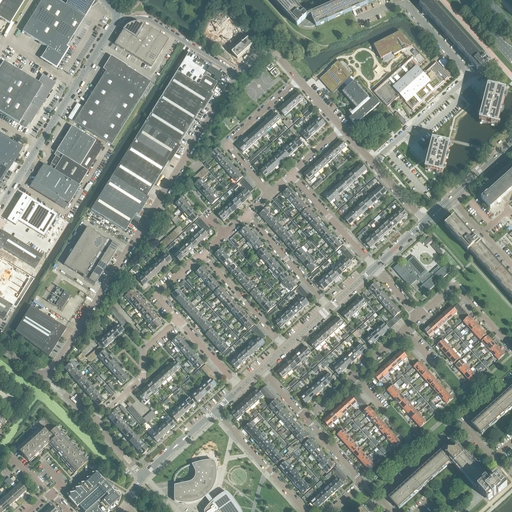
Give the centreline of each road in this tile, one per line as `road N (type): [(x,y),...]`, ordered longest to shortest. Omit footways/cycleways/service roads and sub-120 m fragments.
road 1 (unclassified): [(45,374),(234,74)]
road 2 (residential): [(372,162),(467,74),(403,4),(355,20)]
road 3 (residential): [(269,194),(227,145),(298,80)]
road 4 (residential): [(94,422),(145,376),(145,350),(179,321)]
road 5 (unclassified): [(234,74),(151,21),(116,18)]
road 6 (residential): [(391,511),(379,498),(463,425)]
road 7 (residential): [(375,267),(291,174)]
road 8 (residential): [(329,307),(247,214)]
road 9 (residential): [(285,346),(202,254)]
